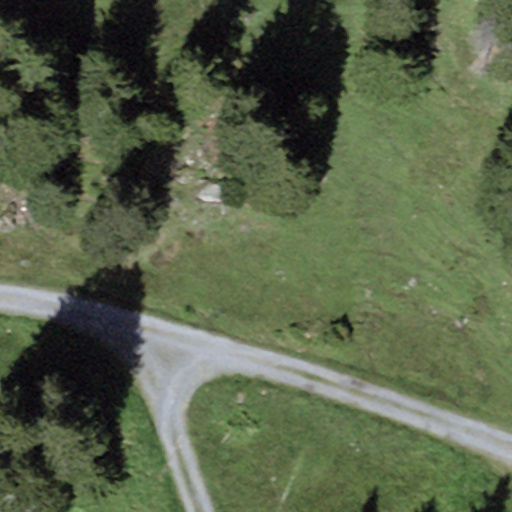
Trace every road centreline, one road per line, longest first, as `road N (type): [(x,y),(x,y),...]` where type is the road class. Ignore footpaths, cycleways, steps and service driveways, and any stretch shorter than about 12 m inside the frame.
road 1 (track): [(511,447),(145,336)]
road 2 (track): [(145,336),(204,511)]
road 3 (track): [(145,336),(0,305)]
